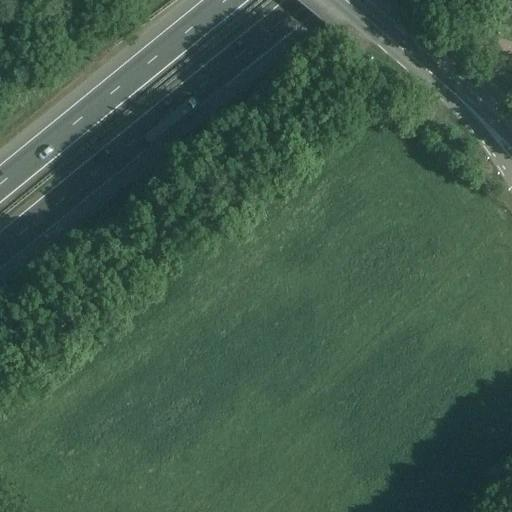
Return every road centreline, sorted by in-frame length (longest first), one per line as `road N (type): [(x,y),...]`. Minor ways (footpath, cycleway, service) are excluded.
road 1 (motorway): [(0,250),(309,0)]
road 2 (motorway): [(221,0),(0,182)]
road 3 (secondary): [(480,118),(335,0)]
